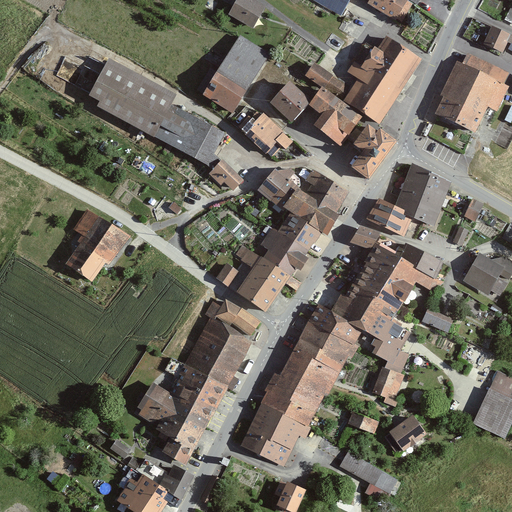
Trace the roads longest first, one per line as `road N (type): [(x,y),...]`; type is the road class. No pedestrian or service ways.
road 1 (residential): [(280,328),(97,202),(0,150)]
road 2 (unclassified): [(402,150),(280,328)]
road 3 (unclassified): [(280,328),(185,511)]
road 4 (tertiary): [(402,150),(468,0)]
road 5 (tertiary): [(511,209),(402,150)]
